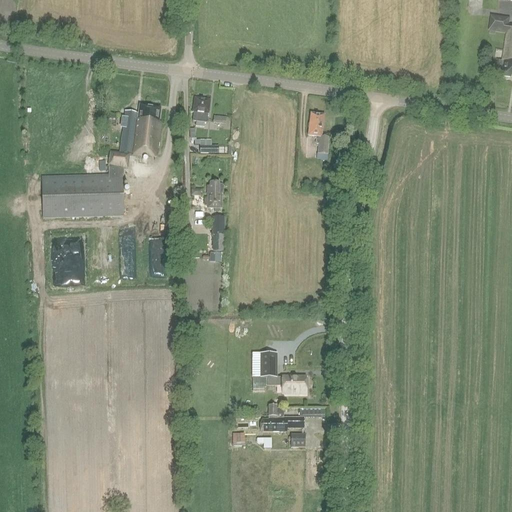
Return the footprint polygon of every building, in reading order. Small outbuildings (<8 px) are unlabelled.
[(511,26),(509,26),(510,20),(492,17),(490,31),(507,34),(503,62),(498,61),(496,68),(504,69),(503,77),(511,78),(511,26)] [(208,115),(210,101),(201,100),(201,99),(196,99),(195,99),(194,101),(193,105),(194,105),(193,113),(194,113),(192,122),(196,122),(195,127),(204,128),(204,123),(206,123),(207,115),(208,115)] [(156,158),(161,123),(158,123),(160,109),(140,106),(139,115),(125,113),(119,154),(110,153),(108,166),(109,177),(42,179),(43,219),(124,217),(123,177),(124,177),(124,168),(127,169),(129,156),(148,158),(148,157),(156,158)] [(318,145),(318,154),(318,160),(328,161),(328,155),(329,138),(321,137),(324,116),(311,114),(310,124),(309,125),(308,128),(309,129),(308,136),(316,137),(316,145),(318,145)] [(219,146),(201,147),(201,155),(219,154),(219,146)] [(219,184),(217,184),(210,184),(210,187),(207,187),(207,209),(214,209),(214,213),(219,213),(219,209),(221,209),(221,195),(219,195),(219,184)] [(225,253),(225,218),(212,218),(212,253),(225,253)] [(209,254),(209,263),(223,263),(223,254),(209,254)] [(306,396),(306,376),(281,376),(281,378),(277,378),(277,354),(252,354),(251,378),(253,378),(266,378),(266,386),(281,386),(281,397),(306,396)] [(304,429),(304,419),(284,419),(284,409),(277,409),(277,418),(269,418),(269,421),(263,421),(263,424),(261,425),(261,432),(263,433),(280,433),(280,429),(304,429)] [(243,446),(243,434),(231,433),(231,445),(243,446)] [(305,448),(305,435),(291,435),(291,448),(305,448)]
